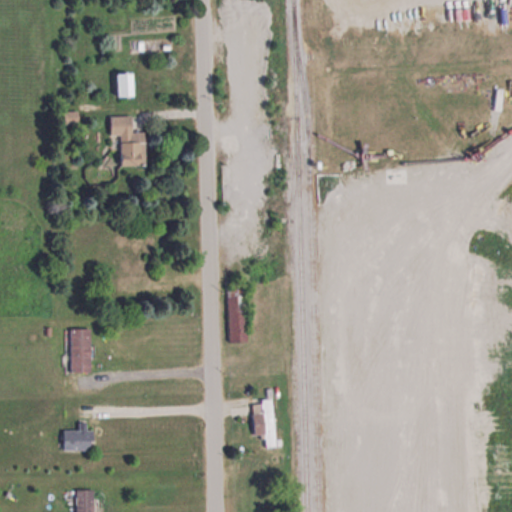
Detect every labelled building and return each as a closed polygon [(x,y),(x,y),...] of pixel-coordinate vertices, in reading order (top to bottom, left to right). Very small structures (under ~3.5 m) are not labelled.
[(116,73),(116,94),(130,94),(130,73),(116,73)] [(120,164),(144,164),(144,131),(130,131),(130,115),(109,115),(109,136),(120,135),(120,164)] [(70,328),(70,372),(89,372),(89,328),(70,328)] [(253,434),(263,434),(264,446),(274,446),(272,399),(252,399),(253,434)] [(92,429),(85,429),(85,422),(78,422),(78,429),(62,429),(62,449),(92,449),(92,429)] [(93,511),(93,488),(76,488),(75,511),(93,511)]
